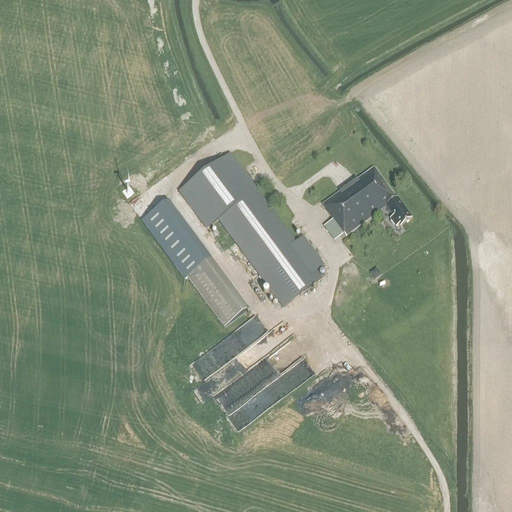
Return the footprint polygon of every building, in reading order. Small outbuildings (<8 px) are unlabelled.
[(322,280),(257,192),(229,154),(178,192),(206,230),(219,220),(284,307),(322,280)] [(374,169),(373,169),(326,203),(323,205),(345,237),(385,207),(393,217),(390,219),(396,227),(399,225),(400,227),(412,219),(397,198),(396,199),(374,169)] [(249,310),(211,259),(186,278),(224,329),(249,310)] [(265,325),(252,334),(257,341),(248,347),(254,354),(259,351),(262,355),(279,343),(274,335),(277,332),(275,328),(269,332),(265,325)] [(342,369),(348,363),(333,346),(327,352),(342,369)] [(349,364),(342,370),(354,385),(361,380),(349,364)]
